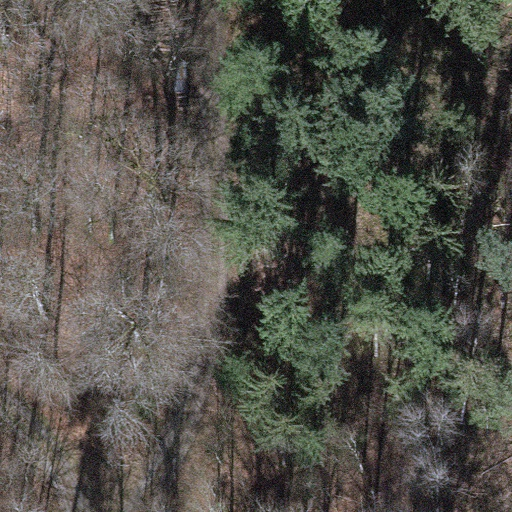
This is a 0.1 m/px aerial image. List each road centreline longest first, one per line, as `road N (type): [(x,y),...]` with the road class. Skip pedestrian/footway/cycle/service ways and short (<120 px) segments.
road 1 (track): [(210,0),(222,177),(168,380),(83,511)]
road 2 (track): [(0,331),(55,352),(92,489)]
